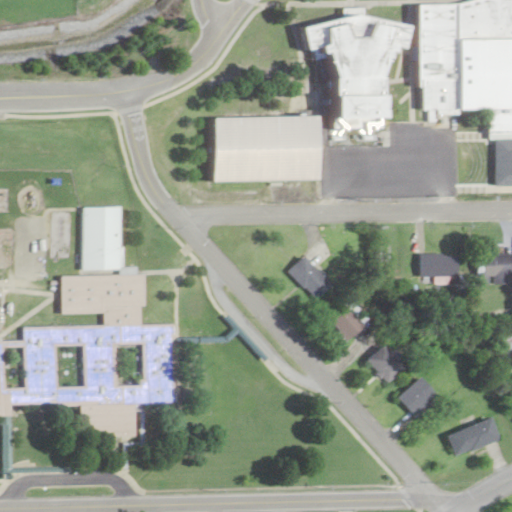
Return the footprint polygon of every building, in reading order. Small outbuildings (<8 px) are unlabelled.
[(511,0),(412,0),(409,114),(486,116),(483,185),(511,186),(511,0)] [(319,119),(370,118),(370,53),(384,53),(384,50),(397,50),(397,19),(293,19),(293,49),(306,49),(306,60),(318,60),(319,119)] [(204,181),(308,180),(307,116),(203,117),(204,181)] [(114,207),(76,208),(77,271),(115,271),(114,207)] [(470,284),(503,284),(503,276),(511,275),(511,254),(470,255),(470,284)] [(451,255),(412,255),(412,278),(451,278),(451,255)] [(323,285),(295,257),(280,272),(308,300),(323,285)] [(6,406),(74,406),(74,435),(138,435),(138,405),(172,405),(172,324),(137,324),(137,305),(125,305),(125,292),(116,292),(116,276),(57,276),(57,315),(100,315),(100,326),(20,326),(20,340),(0,340),(0,416),(0,417),(0,469),(6,469),(6,406)] [(358,324),(337,304),(320,321),(341,341),(358,324)] [(360,361),(381,384),(397,369),(376,346),(360,361)] [(391,398),(410,417),(430,396),(411,377),(391,398)] [(440,434),(449,457),(492,440),(484,418),(440,434)]
